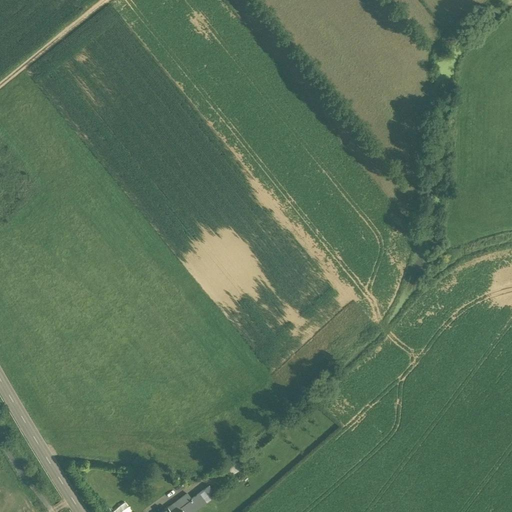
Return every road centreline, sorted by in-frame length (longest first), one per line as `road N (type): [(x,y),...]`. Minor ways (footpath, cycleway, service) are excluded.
road 1 (track): [(0,100),(125,0)]
road 2 (secondary): [(81,511),(0,375)]
